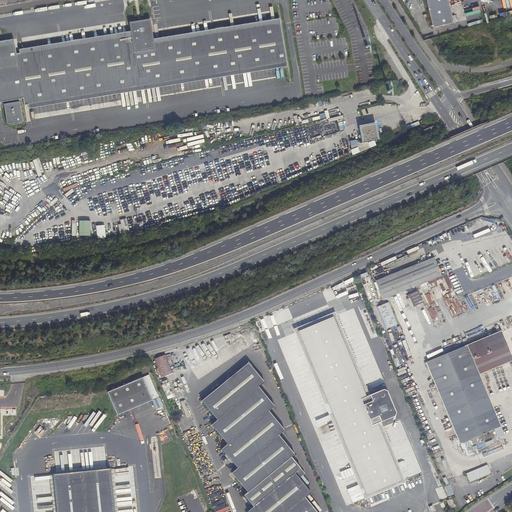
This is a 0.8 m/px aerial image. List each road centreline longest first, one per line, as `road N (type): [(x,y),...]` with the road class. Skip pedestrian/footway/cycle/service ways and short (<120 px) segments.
road 1 (trunk): [(511,124),(167,269),(57,295),(0,298)]
road 2 (trunk): [(0,323),(161,294),(511,147)]
road 3 (secondary): [(498,201),(174,339),(114,357),(0,371)]
road 4 (unknown): [(413,350),(450,452),(468,457),(511,447)]
road 5 (secondary): [(369,0),(440,109)]
